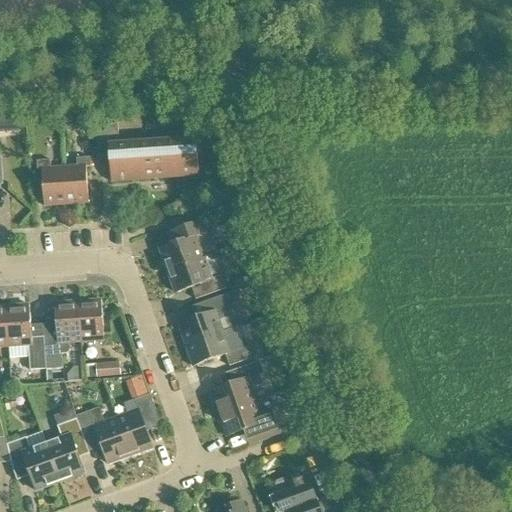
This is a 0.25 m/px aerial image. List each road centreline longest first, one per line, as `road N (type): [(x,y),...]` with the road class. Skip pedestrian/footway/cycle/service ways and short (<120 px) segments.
road 1 (residential): [(198,469),(125,271),(97,263),(0,270)]
road 2 (track): [(236,90),(511,75)]
road 3 (track): [(0,92),(189,81),(236,90)]
